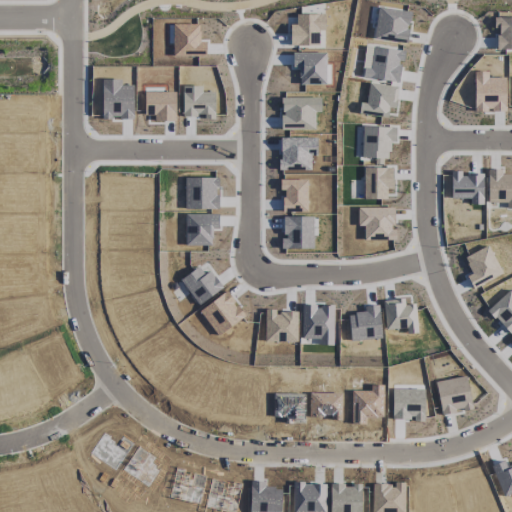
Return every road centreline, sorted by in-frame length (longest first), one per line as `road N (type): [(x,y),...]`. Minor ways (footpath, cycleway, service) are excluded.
road 1 (residential): [(71,0),(72,280),(79,319),(105,373),(144,414),(203,444),(239,451),(416,453),(484,437),(511,417)]
road 2 (residential): [(251,51),(250,249),(259,269),(333,276),(433,259)]
road 3 (residential): [(450,41),(428,96),(427,228),(450,308),(511,386)]
road 4 (residential): [(71,151),(250,150)]
road 5 (residential): [(115,385),(50,431),(0,443)]
